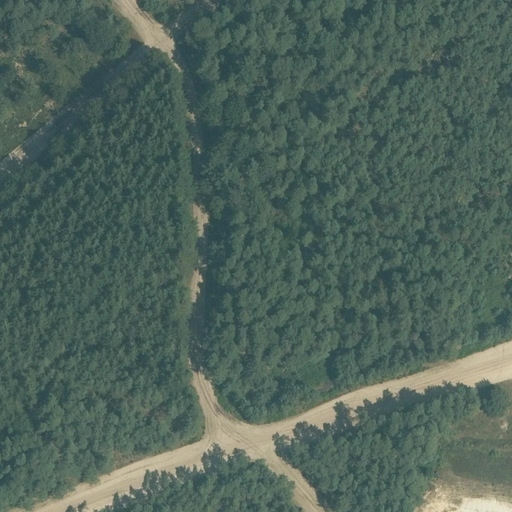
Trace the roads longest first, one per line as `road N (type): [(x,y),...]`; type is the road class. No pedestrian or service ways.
road 1 (track): [(123,0),(176,60),(188,95),(198,254),(192,345),(214,412),(205,460)]
road 2 (track): [(53,511),(511,365)]
road 3 (track): [(0,176),(213,0)]
road 4 (track): [(317,511),(280,466),(214,412)]
